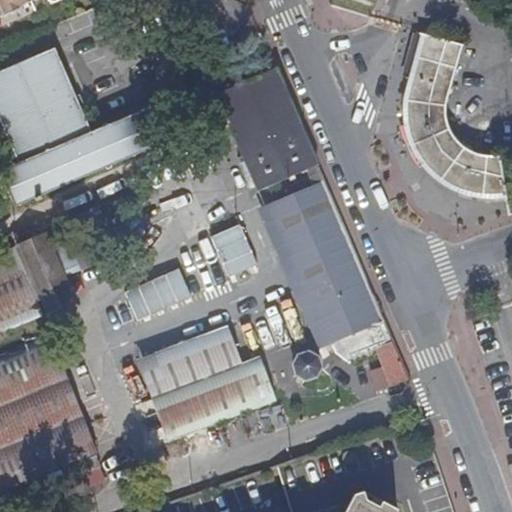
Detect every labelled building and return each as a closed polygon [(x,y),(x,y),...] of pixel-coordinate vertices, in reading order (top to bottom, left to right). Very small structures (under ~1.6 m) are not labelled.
[(34,0),(0,0),(0,14),(4,12),(6,16),(19,10),(18,7),(34,0)] [(504,196),(496,155),(494,155),(494,156),(490,157),(484,156),(480,155),(473,153),(468,151),(461,147),(456,141),(451,134),(446,127),(444,121),(443,114),(443,107),(444,102),(448,88),(462,45),(423,34),(417,55),(404,95),(403,101),(403,113),(404,124),(406,135),(411,148),(416,155),(421,162),(427,171),(436,178),(442,183),(455,189),(466,194),(478,196),(486,197),(498,197),(504,196)] [(75,97),(56,52),(0,76),(0,120),(20,167),(0,175),(15,210),(173,140),(158,106),(92,135),(82,111),(85,110),(79,96),(75,97)] [(268,209),(288,258),(347,233),(312,152),(275,69),(217,95),(259,190),(309,169),(317,187),(268,209)] [(254,263),(234,214),(209,224),(229,275),(254,263)] [(326,346),(385,322),(347,233),(288,258),(326,346)] [(15,247),(16,250),(31,288),(60,276),(44,236),(15,247)] [(0,336),(43,319),(37,303),(31,288),(16,250),(0,256),(0,336)] [(133,321),(196,298),(187,272),(125,293),(133,321)] [(31,288),(37,303),(67,291),(60,276),(31,288)] [(244,365),(230,329),(142,362),(173,444),(284,401),(268,356),(244,365)] [(50,338),(0,357),(0,494),(96,458),(50,338)] [(321,368),(317,357),(308,353),(299,356),(292,366),(296,375),(306,382),(315,378),(321,368)] [(292,510),(292,511),(349,511),(357,495),(368,491),(402,509),(400,511),(453,511),(424,421),(278,467),(292,510)] [(400,511),(402,509),(368,491),(357,495),(349,511),(400,511)]
